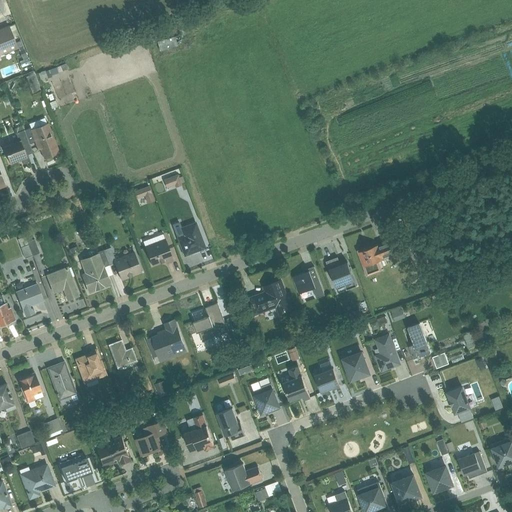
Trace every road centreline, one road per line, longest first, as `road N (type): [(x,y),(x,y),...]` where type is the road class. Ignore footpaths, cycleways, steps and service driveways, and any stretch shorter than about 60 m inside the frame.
road 1 (residential): [(0,358),(511,163)]
road 2 (residential): [(412,392),(397,388),(281,430),(276,440),(302,511)]
road 3 (residential): [(105,511),(170,488),(170,481),(166,474),(99,497)]
